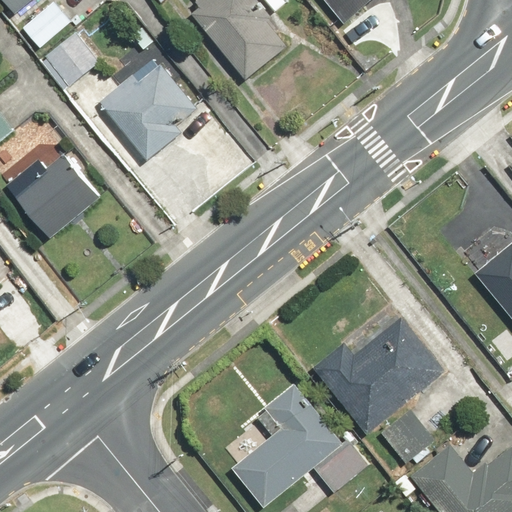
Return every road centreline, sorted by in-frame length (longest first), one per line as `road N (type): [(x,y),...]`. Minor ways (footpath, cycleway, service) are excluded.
road 1 (secondary): [(69,398),(511,40)]
road 2 (residential): [(69,398),(159,511)]
